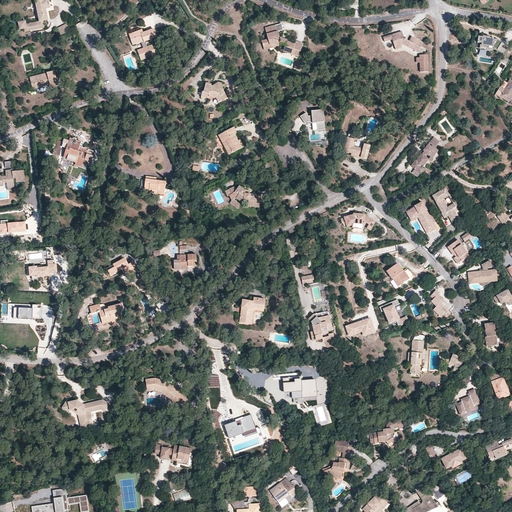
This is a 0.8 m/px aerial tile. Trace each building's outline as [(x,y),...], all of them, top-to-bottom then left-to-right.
[(36,0),(41,20),(27,23),(26,19),(20,21),(21,27),(25,26),(26,30),(45,26),(44,20),(49,19),(47,8),(51,7),(49,0),(36,0)] [(56,28),(60,35),(71,29),(68,22),(56,28)] [(281,24),(265,28),(268,39),(262,40),(264,47),(268,46),(271,44),(274,43),(275,46),(278,47),(279,44),(285,46),(283,51),(291,54),(293,49),(301,51),(303,44),(295,41),(294,44),(287,41),(287,39),(278,38),(277,32),(278,31),(278,29),(282,28),(281,24)] [(138,50),(141,58),(154,53),(152,45),(147,47),(145,41),(156,37),(153,29),(143,33),(142,30),(129,34),(133,45),(141,42),(143,48),(138,50)] [(392,39),(393,42),(397,41),(399,46),(401,45),(404,44),(418,52),(421,46),(428,49),(428,44),(417,39),(415,44),(409,41),(404,38),(398,39),(396,33),(383,37),(385,41),(392,39)] [(489,49),(489,47),(493,47),(504,54),(508,46),(498,40),(490,39),(490,38),(483,37),(483,38),(478,37),(477,44),(482,44),(481,48),(489,49)] [(397,41),(393,42),(395,49),(402,47),(401,45),(399,46),(397,41)] [(420,55),(420,57),(419,62),(419,71),(428,71),(428,54),(425,55),(420,55)] [(500,62),(501,63),(506,66),(507,66),(510,61),(504,57),(500,62)] [(297,61),(295,69),(301,71),(304,64),(297,61)] [(46,73),(35,76),(37,82),(34,83),(36,88),(49,85),(51,89),(60,87),(58,78),(56,78),(54,71),(46,72),(46,73)] [(511,95),(511,80),(510,79),(507,83),(508,84),(504,90),(500,87),(495,95),(499,98),(500,97),(508,102),(511,95)] [(216,87),(213,86),(212,85),(212,84),(206,83),(204,92),(203,91),(201,97),(208,99),(209,96),(216,98),(219,103),(227,97),(222,89),(220,85),(216,87)] [(326,131),(324,111),(313,112),(313,117),(309,117),(307,114),(301,118),(304,122),(306,124),(307,124),(308,123),(314,122),(314,124),(318,124),(319,131),(326,131)] [(234,128),(219,135),(229,155),(244,147),(241,141),(237,142),(234,135),(237,133),(234,128)] [(80,146),(81,142),(70,138),(69,141),(66,153),(64,157),(76,161),(75,165),(82,167),(84,164),(90,166),(93,156),(91,156),(93,151),(80,146)] [(356,139),(350,138),(348,147),(345,146),(344,151),(351,153),(351,155),(366,159),(370,145),(365,144),(363,149),(354,146),(356,139)] [(423,167),(428,160),(429,159),(426,157),(427,155),(430,157),(433,158),(438,151),(435,148),(439,142),(434,138),(426,148),(427,149),(424,152),(417,161),(416,160),(411,166),(415,169),(413,173),(418,177),(420,173),(421,174),(425,169),(423,167)] [(0,168),(0,186),(4,187),(4,183),(7,183),(8,188),(14,187),(13,179),(16,179),(16,183),(21,182),(20,171),(13,171),(12,161),(5,162),(5,168),(0,168)] [(156,181),(146,179),(146,180),(145,187),(145,189),(159,190),(159,193),(164,194),(166,182),(156,181)] [(234,187),(230,189),(232,194),(230,195),(232,201),(237,198),(242,202),(248,202),(248,206),(259,207),(259,201),(260,195),(249,194),(245,194),(245,190),(239,186),(237,190),(234,187)] [(433,197),(438,206),(440,206),(444,213),(443,214),(442,214),(445,219),(449,216),(453,214),(454,216),(457,214),(456,213),(455,211),(457,209),(454,205),(448,208),(443,200),(449,196),(445,190),(433,197)] [(237,198),(232,201),(231,203),(238,208),(242,202),(237,198)] [(424,209),(426,209),(423,204),(416,208),(416,209),(407,214),(410,220),(414,217),(415,218),(420,215),(428,229),(435,224),(427,211),(426,212),(424,209)] [(503,212),(497,216),(504,226),(510,221),(503,212)] [(347,227),(353,225),(353,224),(363,225),(363,226),(371,230),(375,221),(364,215),(355,214),(344,218),(341,219),(342,223),(345,222),(347,227)] [(453,214),(449,216),(453,223),(460,219),(457,214),(454,216),(453,214)] [(414,217),(410,220),(413,223),(419,220),(428,235),(438,229),(435,224),(428,229),(420,215),(415,218),(414,217)] [(0,234),(26,232),(25,223),(9,225),(9,220),(1,221),(1,225),(0,225),(0,234)] [(470,233),(464,237),(467,241),(473,237),(470,233)] [(455,256),(456,255),(459,253),(460,256),(458,257),(456,259),(460,264),(468,259),(465,255),(469,253),(459,240),(450,248),(455,256)] [(177,269),(180,269),(180,266),(192,266),(197,266),(196,255),(188,255),(188,251),(180,251),(180,255),(177,255),(177,260),(177,269)] [(108,271),(110,275),(122,269),(126,277),(134,273),(132,269),(136,267),(133,262),(129,264),(125,258),(113,265),(115,267),(108,271)] [(482,273),(468,273),(469,284),(496,281),(495,272),(488,272),(487,271),(492,269),(490,261),(481,266),(482,273)] [(402,272),(403,271),(397,263),(386,271),(391,279),(392,279),(398,286),(407,280),(402,272)] [(58,272),(57,266),(50,266),(50,269),(39,270),(39,267),(30,268),(31,278),(37,278),(37,280),(52,279),(51,273),(58,272)] [(312,275),(300,278),(302,285),(313,282),(312,275)] [(494,299),(496,303),(500,303),(501,303),(502,305),(507,302),(509,304),(511,305),(511,297),(507,289),(502,292),(502,294),(494,299)] [(431,301),(436,306),(439,303),(443,299),(438,294),(439,293),(436,290),(431,296),(434,298),(431,301)] [(242,300),(241,308),(243,309),(242,314),(240,314),(239,322),(246,323),(247,320),(251,321),(253,311),(263,312),(265,299),(254,298),(253,302),(242,300)] [(397,300),(379,307),(381,312),(384,311),(386,315),(389,323),(392,322),(396,320),(398,325),(401,324),(408,321),(406,317),(399,320),(393,306),(399,304),(397,300)] [(116,306),(108,308),(101,310),(100,304),(90,307),(91,313),(100,311),(103,323),(111,321),(111,320),(115,319),(121,317),(119,312),(119,310),(123,309),(122,303),(116,305),(116,306)] [(436,306),(433,310),(440,317),(446,309),(439,303),(436,306)] [(35,309),(15,308),(15,321),(43,321),(44,309),(40,309),(41,305),(35,305),(35,309)] [(315,331),(310,332),(312,341),(323,339),(322,335),(328,333),(327,331),(332,330),(332,326),(330,319),(325,320),(324,317),(318,318),(314,315),(313,314),(308,320),(313,325),(314,326),(315,331)] [(370,318),(345,326),(348,336),(362,332),(363,336),(375,332),(370,318)] [(484,324),(486,338),(487,338),(487,342),(486,342),(486,347),(498,346),(497,337),(495,337),(494,324),(484,324)] [(335,349),(335,340),(326,341),(326,340),(323,341),(324,350),(327,350),(328,350),(335,349)] [(412,340),(411,353),(410,365),(410,373),(418,374),(419,365),(420,359),(422,359),(424,359),(425,354),(423,353),(423,349),(424,341),(412,340)] [(460,354),(453,352),(450,362),(456,364),(454,369),(459,371),(461,365),(462,366),(464,361),(458,359),(460,354)] [(501,372),(489,376),(491,381),(503,377),(501,372)] [(510,396),(503,377),(491,381),(498,400),(510,396)] [(177,390),(172,386),(168,383),(165,386),(164,385),(165,383),(156,380),(155,382),(153,381),(153,378),(146,379),(148,390),(154,389),(162,392),(173,401),(175,405),(187,399),(184,391),(179,387),(177,390)] [(319,397),(319,381),(305,381),(304,378),(287,378),(287,392),(297,391),(297,397),(319,397)] [(481,405),(475,390),(469,393),(471,397),(462,400),(462,403),(457,405),(461,416),(467,414),(466,410),(481,405)] [(379,405),(375,397),(369,400),(370,403),(367,405),(369,410),(379,405)] [(91,413),(91,412),(102,409),(105,411),(109,403),(103,400),(81,406),(77,403),(77,401),(68,404),(66,402),(62,409),(69,413),(70,411),(74,410),(78,411),(82,427),(94,424),(91,413)] [(482,408),(481,405),(466,410),(467,414),(482,408)] [(258,432),(252,416),(227,425),(232,439),(246,434),(247,436),(258,432)] [(384,439),(386,442),(388,444),(395,439),(392,435),(392,434),(391,428),(399,427),(399,426),(403,425),(403,421),(391,422),(388,426),(388,429),(383,429),(383,433),(374,433),(374,434),(370,434),(370,444),(379,443),(379,442),(383,442),(383,439),(384,439)] [(392,434),(392,435),(394,435),(394,431),(396,429),(399,429),(399,431),(404,430),(403,425),(399,426),(399,427),(391,428),(392,434)] [(496,440),(485,445),(489,455),(488,456),(490,462),(511,452),(511,436),(511,437),(511,440),(499,446),(496,440)] [(168,455),(169,454),(169,451),(173,452),(172,455),(171,460),(177,461),(177,458),(182,459),(182,461),(188,463),(191,448),(174,445),(173,449),(162,447),(161,454),(168,455)] [(430,459),(436,456),(430,445),(425,447),(430,459)] [(465,457),(460,449),(442,458),(445,465),(449,463),(450,465),(465,457)] [(461,462),(466,459),(465,457),(450,465),(449,463),(445,465),(447,469),(452,466),(461,462)] [(348,469),(349,460),(342,459),(341,458),(340,464),(334,463),(333,469),(330,469),(323,470),(325,477),(330,476),(341,477),(342,472),(343,468),(344,469),(348,469)] [(288,493),(289,495),(292,498),(298,493),(295,489),(297,488),(294,483),(292,485),(287,478),(270,491),(278,503),(287,497),(286,496),(288,493)] [(421,498),(429,493),(422,483),(414,488),(421,498)] [(55,504),(32,507),(33,511),(55,511),(56,511),(68,511),(68,505),(78,504),(79,511),(88,511),(89,511),(86,496),(66,499),(65,489),(53,491),(55,504)] [(257,489),(248,490),(248,498),(258,498),(257,489)] [(378,493),(362,509),(365,511),(368,511),(370,511),(375,511),(379,509),(377,507),(381,503),(385,507),(388,503),(378,493)] [(417,511),(421,509),(424,511),(434,508),(432,506),(436,504),(429,493),(421,498),(422,499),(424,503),(421,505),(421,504),(419,501),(405,510),(405,511),(417,511)] [(261,511),(261,505),(246,505),(245,499),(240,500),(235,501),(231,503),(237,511),(240,511),(261,511)] [(421,509),(417,511),(427,511),(438,507),(437,506),(441,505),(439,502),(436,504),(432,506),(434,508),(424,511),(421,509)] [(379,511),(385,507),(381,503),(377,507),(379,509),(375,511),(379,511)]
